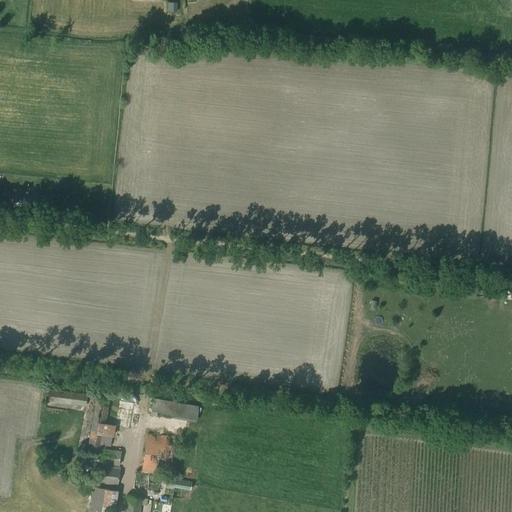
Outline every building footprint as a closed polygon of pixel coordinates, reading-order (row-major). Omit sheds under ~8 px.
[(45,388),(44,398),(56,399),(56,400),(71,402),(71,401),(85,402),(86,393),(45,388)] [(95,397),(87,447),(101,450),(109,400),(95,397)] [(153,398),(150,415),(170,419),(171,418),(175,418),(176,414),(196,418),(196,414),(204,415),(205,407),(153,398)] [(118,401),(114,426),(129,429),(133,403),(118,401)] [(143,456),(141,471),(161,474),(176,476),(178,461),(179,461),(182,437),(175,436),(146,432),(143,456)] [(39,449),(38,464),(64,466),(65,451),(39,449)] [(105,450),(104,465),(120,467),(122,452),(105,450)] [(98,467),(97,482),(119,485),(121,469),(98,467)] [(135,470),(133,489),(159,492),(161,474),(141,471),(135,470)] [(164,486),(179,489),(190,490),(191,482),(165,478),(164,486)] [(94,488),(91,511),(101,511),(117,511),(120,491),(94,488)] [(126,496),(123,511),(139,511),(141,498),(126,496)]
